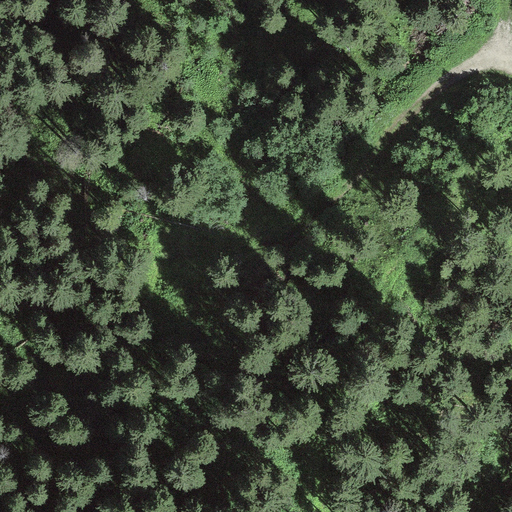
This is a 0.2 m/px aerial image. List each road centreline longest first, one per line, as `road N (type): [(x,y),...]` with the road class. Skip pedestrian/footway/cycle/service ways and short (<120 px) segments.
road 1 (track): [(327,511),(313,450),(342,370),(416,246),(449,216),(483,150),(511,146)]
road 2 (track): [(343,186),(437,84),(484,56),(511,64)]
